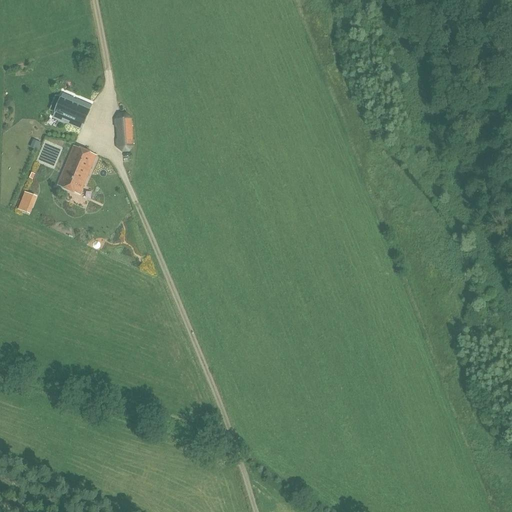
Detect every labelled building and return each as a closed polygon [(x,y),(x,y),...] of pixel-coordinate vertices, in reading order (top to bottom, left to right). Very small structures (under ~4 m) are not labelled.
[(90,106),(62,95),(53,117),(81,129),(90,106)] [(120,115),(115,119),(116,127),(131,126),(131,118),(126,114),(120,115)] [(128,151),(133,146),(132,139),(117,140),(117,147),(123,151),(128,151)] [(74,146),(58,186),(80,195),(96,155),(74,146)] [(22,199),(33,203),(36,196),(25,192),(22,199)]
